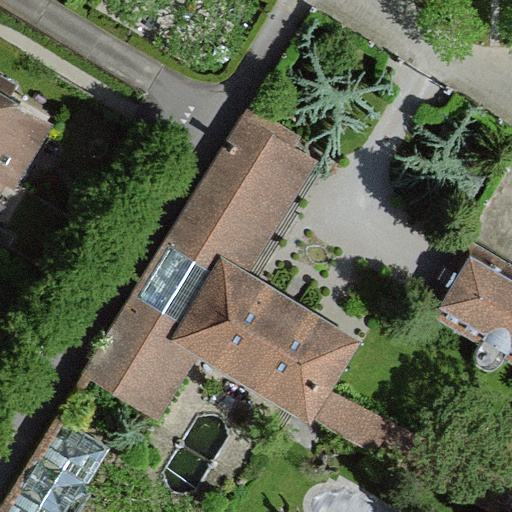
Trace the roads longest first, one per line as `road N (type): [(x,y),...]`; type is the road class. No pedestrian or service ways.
road 1 (residential): [(0,462),(281,0)]
road 2 (residential): [(511,91),(346,0)]
